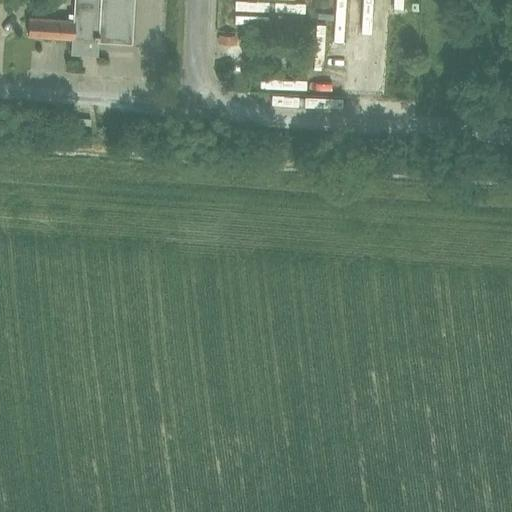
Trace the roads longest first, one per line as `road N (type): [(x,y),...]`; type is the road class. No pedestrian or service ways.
road 1 (unclassified): [(194,104),(511,129)]
road 2 (unclassified): [(0,89),(194,104)]
